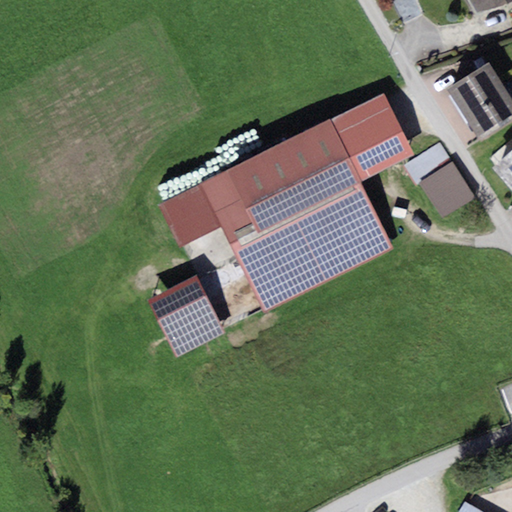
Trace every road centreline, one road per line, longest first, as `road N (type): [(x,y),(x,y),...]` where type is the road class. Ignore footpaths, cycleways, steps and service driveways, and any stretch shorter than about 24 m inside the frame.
road 1 (residential): [(511,225),(373,0)]
road 2 (unclassified): [(332,511),(511,425)]
